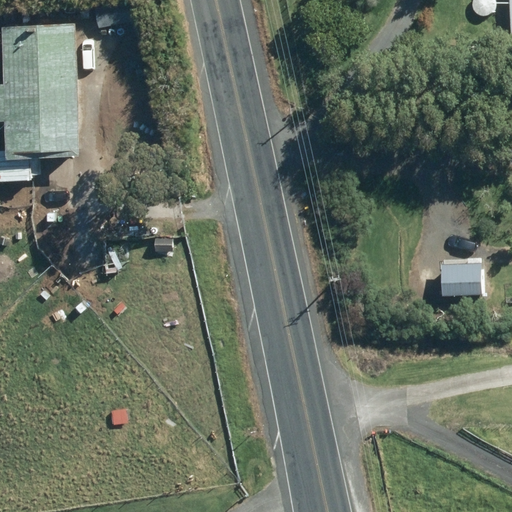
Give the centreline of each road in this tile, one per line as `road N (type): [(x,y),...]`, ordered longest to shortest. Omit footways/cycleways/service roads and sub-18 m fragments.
road 1 (secondary): [(317,511),(209,0)]
road 2 (track): [(70,173),(117,209),(160,212),(247,183),(375,46),(406,0)]
road 3 (track): [(247,183),(357,145),(427,160),(511,162)]
road 4 (track): [(291,389),(511,375)]
road 5 (track): [(335,387),(511,476)]
